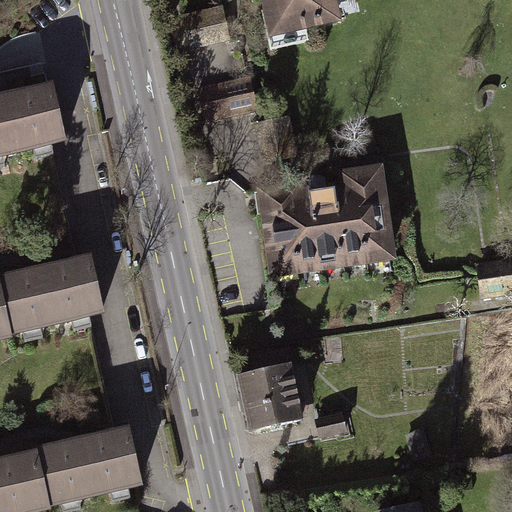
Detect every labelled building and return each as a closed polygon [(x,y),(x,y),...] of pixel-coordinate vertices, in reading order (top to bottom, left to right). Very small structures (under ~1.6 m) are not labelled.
[(342,0),(258,0),(266,34),(346,17),(342,0)] [(198,57),(216,148),(259,139),(262,156),(298,149),(292,118),(263,123),(253,75),(236,78),(223,12),(190,18),(198,57)] [(54,81),(0,92),(0,153),(66,139),(54,81)] [(347,183),(261,196),(273,274),(398,255),(384,161),(344,167),(347,183)] [(94,252),(0,272),(0,332),(106,310),(94,252)] [(511,266),(484,267),(485,293),(511,291),(511,266)] [(294,360),(243,369),(253,426),(304,417),(294,360)] [(132,422),(0,450),(0,511),(145,480),(132,422)]
